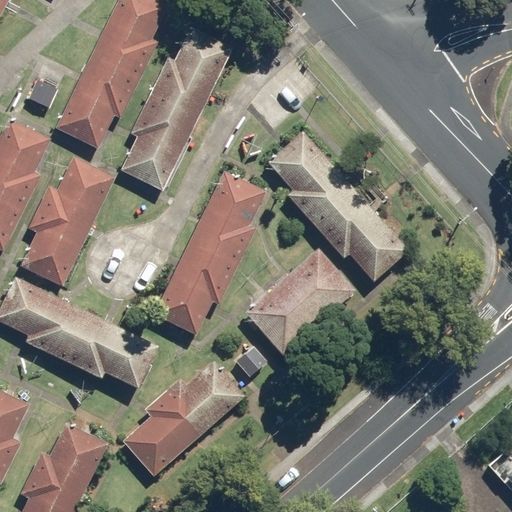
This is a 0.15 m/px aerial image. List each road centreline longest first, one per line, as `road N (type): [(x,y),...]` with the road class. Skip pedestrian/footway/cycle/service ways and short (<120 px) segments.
road 1 (residential): [(332,0),(235,91),(159,239),(122,263)]
road 2 (residential): [(286,511),(511,314)]
road 3 (residential): [(511,194),(370,42)]
road 4 (tertiary): [(511,20),(370,42)]
